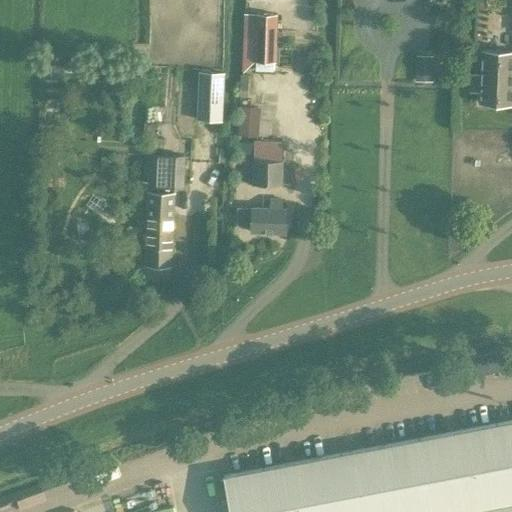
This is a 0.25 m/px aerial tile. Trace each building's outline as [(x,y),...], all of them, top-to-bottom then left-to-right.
[(276,61),(277,14),(255,13),(254,61),(276,61)] [(471,75),(471,90),(481,91),(481,102),(511,103),(511,51),(483,51),(482,75),(471,75)] [(417,56),(416,79),(431,80),(432,57),(417,56)] [(224,72),(198,71),(196,119),(222,120),(224,72)] [(239,120),(238,135),(258,136),(259,122),(239,120)] [(252,159),(251,179),(249,179),(249,185),(283,186),(284,161),(282,161),(283,141),(254,140),(253,159),(252,159)] [(124,153),(113,153),(113,156),(102,156),(102,164),(124,164),(124,153)] [(184,186),(185,157),(150,156),(149,185),(184,186)] [(171,265),(174,193),(148,191),(145,263),(171,265)] [(270,199),(270,203),(270,208),(238,207),(237,225),(251,226),(251,232),(286,233),(287,209),(282,209),(283,199),(270,199)] [(511,511),(511,422),(225,477),(231,511),(511,511)]
